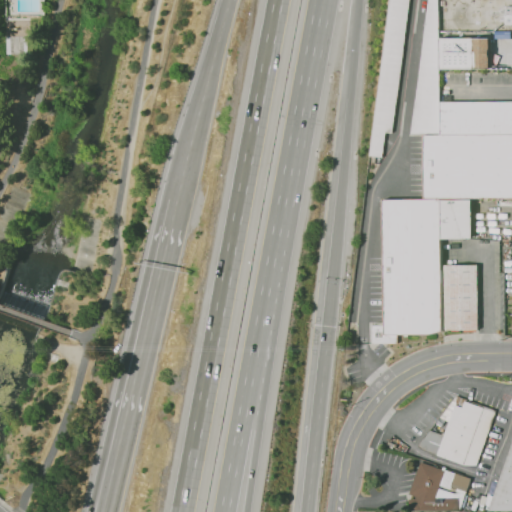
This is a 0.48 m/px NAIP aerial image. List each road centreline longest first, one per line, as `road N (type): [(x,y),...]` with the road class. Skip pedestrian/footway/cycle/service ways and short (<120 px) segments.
road 1 (motorway): [(276,0),(200,411)]
road 2 (motorway): [(249,392),(315,30)]
road 3 (motorway): [(180,199),(105,511)]
road 4 (motorway): [(326,325),(345,99)]
road 5 (secondary): [(450,358),(402,377),(367,410),(344,457),(338,511)]
road 6 (motorway): [(231,0),(180,199)]
road 7 (motorway): [(304,511),(326,325)]
road 8 (motorway): [(222,511),(249,392)]
road 9 (motorway): [(244,511),(258,430),(249,392)]
